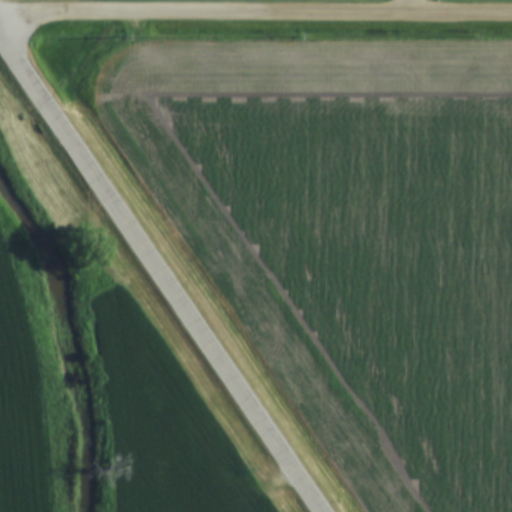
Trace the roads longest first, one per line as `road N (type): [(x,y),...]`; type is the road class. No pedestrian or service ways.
road 1 (tertiary): [(327,511),(0,32)]
road 2 (tertiary): [(511,14),(0,15)]
